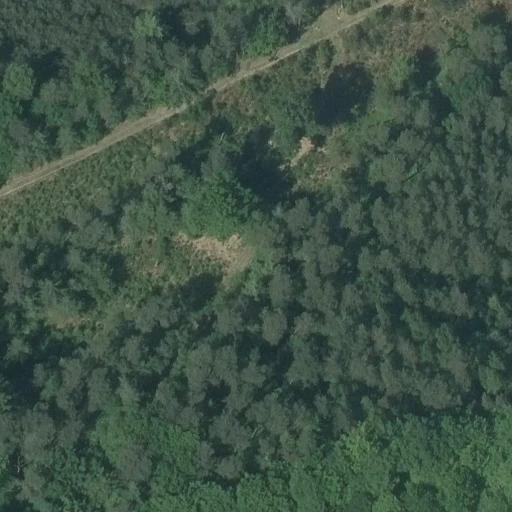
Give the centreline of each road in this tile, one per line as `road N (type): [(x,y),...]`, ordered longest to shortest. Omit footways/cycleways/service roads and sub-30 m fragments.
road 1 (track): [(74,511),(236,271),(331,86),(338,27)]
road 2 (track): [(398,0),(0,188)]
